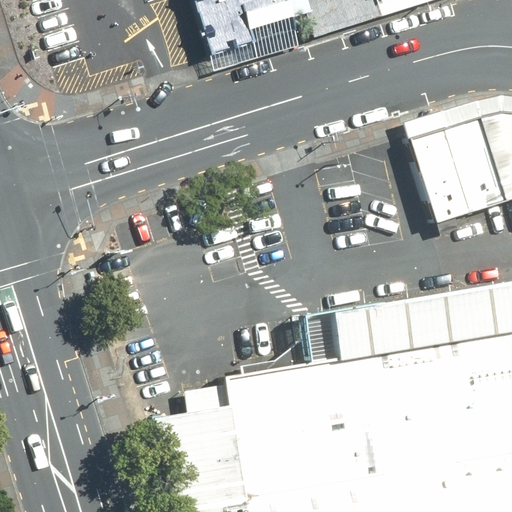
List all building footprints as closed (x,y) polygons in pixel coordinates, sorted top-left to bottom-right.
[(182,0),(203,63),(285,36),(273,0),(182,0)] [(273,0),(285,36),(368,9),(364,0),(273,0)] [(395,0),(364,0),(368,9),(395,0)] [(397,142),(423,220),(511,190),(511,106),(465,111),(395,134),(397,142)] [(284,361),(206,375),(207,384),(210,405),(174,411),(145,415),(131,417),(164,511),(511,511),(511,274),(277,314),(284,361)]
